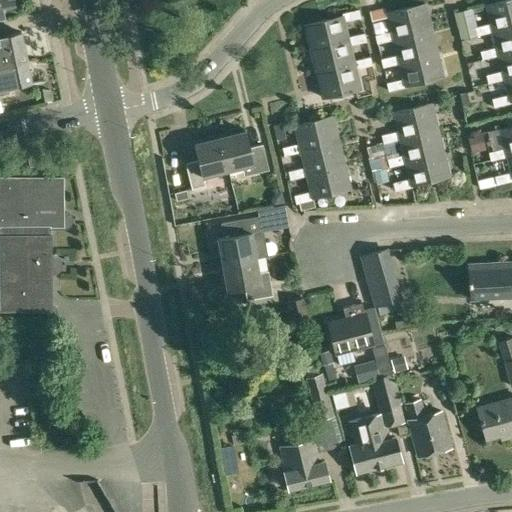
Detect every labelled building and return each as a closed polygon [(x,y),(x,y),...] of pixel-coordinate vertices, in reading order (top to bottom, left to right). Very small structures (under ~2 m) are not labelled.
[(0,0),(0,20),(6,19),(3,7),(15,4),(14,0),(0,0)] [(511,0),(492,0),(485,2),(490,21),(476,24),(472,7),(454,11),(461,39),(492,31),(491,26),(511,20),(511,0)] [(391,34),(430,25),(424,1),(386,11),(388,20),(390,29),(373,33),(375,42),(392,37),(391,34)] [(346,36),(342,19),(358,15),(357,8),(340,12),(341,14),(302,24),(309,49),(347,39),(346,36)] [(388,20),(386,11),(385,10),(374,13),(376,23),(388,20)] [(497,50),(511,45),(511,20),(491,26),(492,31),(496,44),(479,48),(481,57),(498,52),(497,50)] [(436,48),(430,25),(391,34),(392,37),(396,53),(379,57),(381,65),(398,61),(397,58),(436,48)] [(353,62),(352,60),(348,44),(365,40),(363,32),(346,36),(347,39),(309,49),(315,72),(353,62)] [(0,68),(28,62),(22,33),(0,38),(2,45),(0,45),(0,68)] [(487,80),(504,76),(503,73),(511,70),(511,45),(497,50),(498,52),(502,68),(485,72),(487,80)] [(398,61),(402,77),(386,81),(388,89),(404,85),(403,82),(442,73),(436,48),(397,58),(398,61)] [(369,55),(352,60),(353,62),(315,72),(321,97),(359,87),(354,68),(371,63),(369,55)] [(8,93),(10,87),(33,82),(28,62),(0,68),(0,93),(1,94),(8,93)] [(511,96),(511,70),(503,73),(504,76),(508,93),(491,97),(493,105),(510,101),(509,98),(511,96)] [(488,88),(468,91),(470,106),(490,103),(488,88)] [(466,91),(459,93),(461,105),(469,103),(467,91),(466,91)] [(382,142),(399,138),(398,134),(436,125),(430,101),(392,110),(397,129),(380,134),(382,142)] [(300,148),(337,138),(331,114),(293,124),(298,142),(281,146),(283,154),(300,150),(300,148)] [(506,153),(511,151),(511,123),(500,127),(487,131),(492,150),(488,151),(490,158),(506,154),(506,153)] [(398,134),(399,138),(403,153),(386,157),(388,165),(405,161),(404,158),(442,149),(436,125),(398,134)] [(249,147),(248,145),(244,127),(219,134),(227,167),(240,164),(243,175),(269,169),(263,143),(249,147)] [(482,133),(467,136),(471,153),(486,149),(482,133)] [(202,174),(227,167),(219,134),(193,140),(198,158),(185,161),(191,185),(204,182),(202,174)] [(305,171),(343,162),(337,138),(300,148),(300,150),(304,166),(287,171),(289,179),(306,174),(305,171)] [(448,173),(442,149),(404,158),(405,161),(409,177),(392,181),(394,189),(411,185),(410,182),(448,173)] [(511,151),(506,153),(506,154),(510,170),(494,174),(496,182),(511,178),(511,151)] [(28,167),(39,165),(37,155),(26,157),(28,167)] [(305,171),(306,174),(310,190),(293,194),(295,203),(312,198),(311,195),(349,186),(343,162),(305,171)] [(485,185),(496,182),(494,174),(483,177),(485,185)] [(63,224),(62,178),(0,178),(0,224),(1,225),(1,308),(49,309),(50,224),(63,224)] [(176,200),(188,198),(186,189),(174,192),(176,200)] [(219,252),(221,261),(255,254),(255,255),(267,253),(266,252),(263,253),(259,229),(260,229),(258,213),(218,221),(221,234),(216,235),(216,237),(213,237),(211,241),(213,250),(216,252),(219,252)] [(373,305),(397,299),(384,249),(360,255),(373,305)] [(255,254),(221,261),(226,287),(243,284),(246,297),(272,292),(267,268),(258,270),(255,255),(255,254)] [(511,267),(502,268),(501,263),(467,266),(469,300),(511,297),(511,267)] [(291,322),(309,317),(303,297),(286,301),(291,322)] [(335,354),(371,344),(360,302),(340,307),(343,318),(326,322),(335,354)] [(511,336),(497,341),(502,357),(507,356),(507,360),(503,361),(510,387),(511,386),(511,336)] [(392,371),(384,344),(371,347),(379,375),(390,372),(392,371)] [(322,364),(323,363),(331,361),(328,349),(318,352),(322,364)] [(402,355),(390,359),(393,371),(406,368),(402,355)] [(390,372),(379,375),(379,376),(371,378),(379,412),(347,421),(352,443),(348,444),(355,472),(400,460),(394,437),(388,439),(385,427),(406,421),(393,371),(392,371),(390,372)] [(317,420),(334,415),(322,373),(305,378),(317,420)] [(422,415),(418,398),(404,402),(408,418),(406,419),(416,457),(448,449),(438,411),(422,415)] [(506,437),(511,435),(511,398),(475,410),(484,440),(505,433),(506,437)] [(243,432),(232,434),(233,442),(244,440),(243,432)] [(320,461),(314,437),(280,445),(285,464),(281,465),(288,490),(330,479),(325,460),(320,461)]
